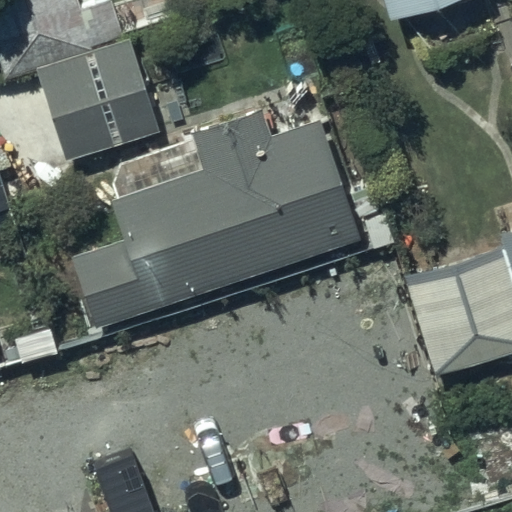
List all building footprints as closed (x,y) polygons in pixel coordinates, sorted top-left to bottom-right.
[(0,0),(0,70),(30,61),(113,34),(102,0),(0,0)] [(378,0),(381,9),(407,0),(378,0)] [(124,31),(113,34),(30,61),(57,156),(153,128),(124,31)] [(65,250),(89,321),(350,231),(311,115),(265,131),(255,103),(187,126),(199,161),(104,194),(117,232),(65,250)] [(511,221),(493,228),(511,286),(511,221)] [(418,329),(377,340),(389,382),(429,371),(418,329)]
